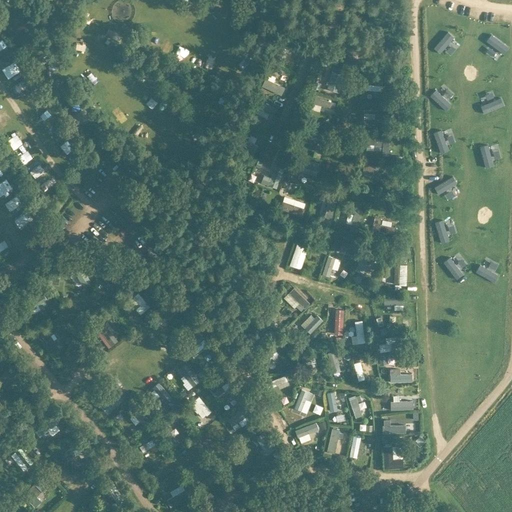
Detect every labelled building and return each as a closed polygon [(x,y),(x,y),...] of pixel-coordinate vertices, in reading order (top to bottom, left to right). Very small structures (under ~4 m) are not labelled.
[(455,38),(447,32),(434,49),(441,55),(455,38)] [(509,48),(492,35),(487,42),(504,55),(509,48)] [(296,54),(299,48),(292,45),(289,51),(296,54)] [(279,63),(282,56),(273,52),(270,60),(279,63)] [(9,60),(0,66),(0,67),(6,76),(16,69),(9,60)] [(319,87),(328,91),(335,73),(326,69),(319,87)] [(280,82),(282,76),(276,73),(273,80),(280,82)] [(267,82),(268,76),(260,74),(258,80),(267,82)] [(7,86),(14,95),(26,86),(19,77),(7,86)] [(357,83),(357,91),(373,91),(373,84),(357,83)] [(452,105),(437,90),(430,96),(445,112),(452,105)] [(304,109),(326,116),(330,102),(308,96),(304,109)] [(501,98),(480,106),(484,116),(505,107),(501,98)] [(254,102),(249,114),(263,121),(269,109),(254,102)] [(357,118),(374,118),(374,105),(356,106),(357,118)] [(32,113),(37,122),(47,116),(42,107),(32,113)] [(43,128),(49,136),(56,131),(51,123),(43,128)] [(450,150),(443,130),(432,134),(440,154),(450,150)] [(0,142),(5,150),(17,141),(12,134),(0,142)] [(382,148),(382,137),(358,136),(357,148),(382,148)] [(50,144),(53,155),(67,151),(64,140),(50,144)] [(490,145),(480,148),(486,168),(495,166),(490,145)] [(12,157),(17,164),(29,156),(24,149),(12,157)] [(376,175),(375,162),(360,163),(360,176),(376,175)] [(298,163),(298,171),(307,171),(306,163),(298,163)] [(33,177),(39,173),(34,165),(28,169),(33,177)] [(267,166),(263,185),(271,186),(276,168),(267,166)] [(257,176),(252,183),(257,186),(261,179),(257,176)] [(458,184),(454,176),(437,186),(441,194),(458,184)] [(36,186),(41,192),(50,186),(45,180),(36,186)] [(0,201),(0,210),(1,213),(15,205),(10,196),(0,201)] [(19,211),(11,218),(19,227),(27,220),(19,211)] [(450,242),(443,221),(434,224),(441,245),(450,242)] [(282,266),(293,270),(301,248),(289,244),(282,266)] [(365,260),(366,252),(351,251),(350,271),(359,271),(359,260),(365,260)] [(316,276),(328,279),(332,259),(320,256),(316,276)] [(464,275),(451,257),(443,263),(457,280),(464,275)] [(387,265),(386,284),(399,284),(400,266),(387,265)] [(499,275),(480,265),(476,273),(495,283),(499,275)] [(70,289),(77,285),(65,266),(58,271),(70,289)] [(107,287),(114,275),(99,266),(92,278),(107,287)] [(277,297),(291,313),(302,303),(287,287),(277,297)] [(133,293),(122,301),(132,315),(143,306),(133,293)] [(386,307),(386,311),(397,311),(397,296),(377,295),(377,307),(386,307)] [(327,329),(335,330),(336,309),(328,309),(327,329)] [(303,323),(309,315),(304,311),(298,319),(303,323)] [(309,326),(315,322),(311,316),(305,320),(309,326)] [(349,335),(343,336),(345,345),(359,343),(354,319),(346,321),(349,335)] [(38,334),(40,345),(46,343),(48,349),(53,348),(49,332),(38,334)] [(373,352),(388,350),(386,342),(372,345),(373,352)] [(335,378),(334,361),(324,361),(326,379),(335,378)] [(350,381),(357,379),(354,361),(347,363),(350,381)] [(390,383),(397,383),(397,361),(389,361),(390,383)] [(179,364),(172,369),(178,376),(175,379),(183,388),(193,380),(179,364)] [(0,379),(9,377),(7,369),(0,370),(0,379)] [(207,397),(230,383),(224,373),(201,387),(207,397)] [(299,413),(307,393),(294,388),(286,408),(299,413)] [(114,390),(102,401),(108,408),(120,397),(114,390)] [(322,412),(331,411),(330,391),(321,391),(322,412)] [(222,401),(226,407),(234,400),(229,394),(222,401)] [(345,416),(354,416),(354,395),(344,395),(345,416)] [(194,409),(189,413),(194,419),(204,411),(192,396),(187,399),(194,409)] [(383,399),(383,409),(407,410),(408,400),(383,399)] [(118,412),(122,416),(121,417),(129,427),(139,419),(127,404),(118,412)] [(237,410),(225,415),(232,431),(245,426),(237,410)] [(113,412),(108,415),(111,421),(117,418),(113,412)] [(44,417),(28,431),(38,442),(54,429),(44,417)] [(308,420),(288,429),(294,442),(314,434),(308,420)] [(325,421),(319,424),(322,430),(328,428),(325,421)] [(166,429),(160,430),(163,444),(170,443),(166,429)] [(248,436),(256,456),(265,452),(257,433),(248,436)] [(135,452),(151,443),(148,438),(132,446),(135,452)] [(66,447),(68,453),(78,450),(75,443),(66,447)] [(375,444),(376,470),(396,469),(396,457),(388,458),(387,444),(375,444)] [(5,454),(22,473),(30,466),(13,447),(5,454)] [(190,464),(202,482),(215,474),(202,456),(190,464)] [(177,489),(171,492),(168,487),(157,494),(166,507),(182,497),(177,489)]
